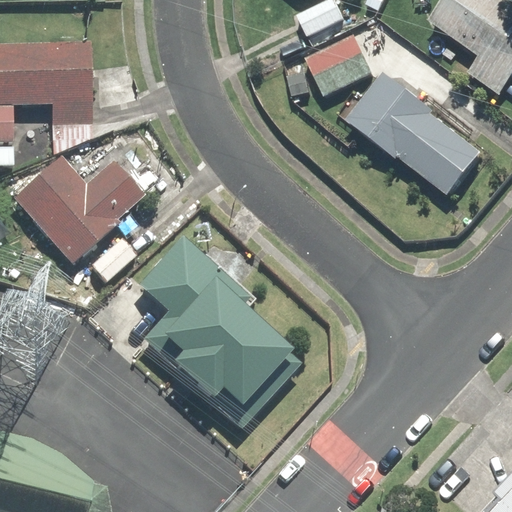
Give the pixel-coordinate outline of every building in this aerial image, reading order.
[(511,83),(511,10),(496,0),(449,0),(429,29),(479,63),(469,78),(501,100),(511,83)] [(298,22),(308,42),(344,24),(334,4),(298,22)] [(305,66),(324,103),(372,79),(353,41),(305,66)] [(0,51),(0,148),(11,148),(10,112),(51,111),(51,145),(89,144),(87,50),(0,51)] [(384,81),(347,128),(397,166),(399,164),(448,202),(481,159),(432,121),(434,119),(384,81)] [(10,154),(0,154),(0,172),(10,172),(10,154)] [(58,164),(12,205),(70,270),(117,229),(115,227),(141,203),(110,168),(84,192),(58,164)] [(121,242),(88,268),(103,287),(136,261),(121,242)] [(301,368),(240,313),(246,307),(179,245),(136,292),(166,319),(142,345),(240,435),(301,368)] [(0,511),(83,511),(89,491),(61,459),(25,441),(0,436),(0,511)] [(511,511),(511,499),(499,511),(511,511)]
